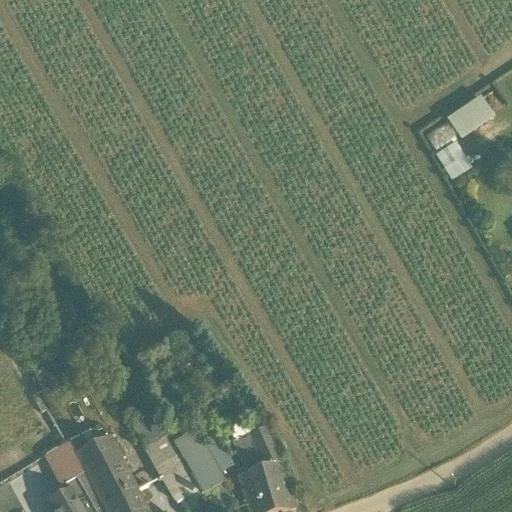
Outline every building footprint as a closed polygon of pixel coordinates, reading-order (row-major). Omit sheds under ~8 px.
[(479,99),(445,123),(460,145),(494,122),(479,99)] [(456,146),(434,159),(450,185),(472,173),(456,146)] [(76,350),(111,411),(132,399),(96,337),(76,350)] [(34,376),(42,394),(62,385),(53,364),(34,376)] [(200,499),(190,479),(180,465),(171,450),(151,414),(128,427),(176,511),(200,499)] [(264,432),(248,440),(261,467),(264,472),(280,467),(264,432)] [(171,450),(180,465),(202,453),(202,452),(201,451),(193,438),(171,450)] [(235,447),(247,472),(261,467),(248,440),(235,447)] [(217,441),(201,451),(202,452),(210,467),(217,479),(234,470),(217,441)] [(76,458),(102,511),(143,511),(108,442),(76,458)] [(202,453),(180,465),(190,479),(210,467),(202,453)] [(59,500),(68,496),(65,488),(76,482),(83,479),(71,457),(44,472),(59,500)] [(190,479),(200,499),(222,487),(217,479),(210,467),(190,479)] [(292,511),(280,467),(264,472),(240,480),(237,481),(247,511),(292,511)] [(264,472),(261,467),(247,472),(238,475),(240,480),(264,472)] [(92,511),(76,482),(65,488),(68,496),(69,495),(75,506),(78,511),(92,511)] [(46,507),(48,511),(64,511),(75,506),(69,495),(68,496),(59,500),(46,507)]
